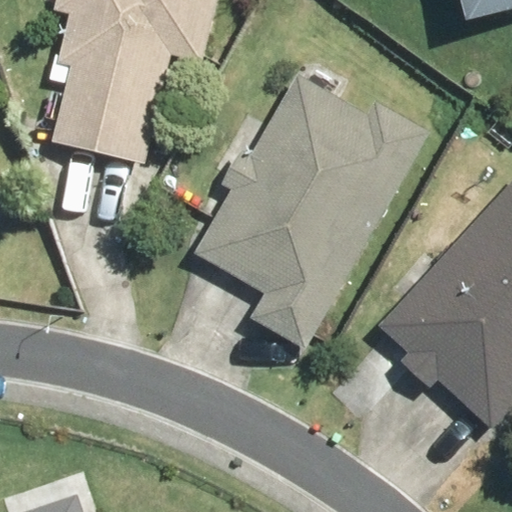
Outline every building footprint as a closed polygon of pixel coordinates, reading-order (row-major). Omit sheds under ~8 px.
[(205,65),(220,0),(60,0),(57,14),(72,17),(60,67),(74,70),(57,146),(150,167),(174,58),(205,65)] [(511,15),(511,0),(465,0),(473,26),(511,15)] [(311,352),(432,136),(377,105),(371,117),(299,77),(256,155),(245,149),(224,186),(235,193),(198,258),(267,297),(254,320),(311,352)] [(497,433),(511,416),(511,176),(378,329),(410,357),(401,367),(433,395),(442,385),(497,433)] [(93,511),(86,490),(18,511),(93,511)]
